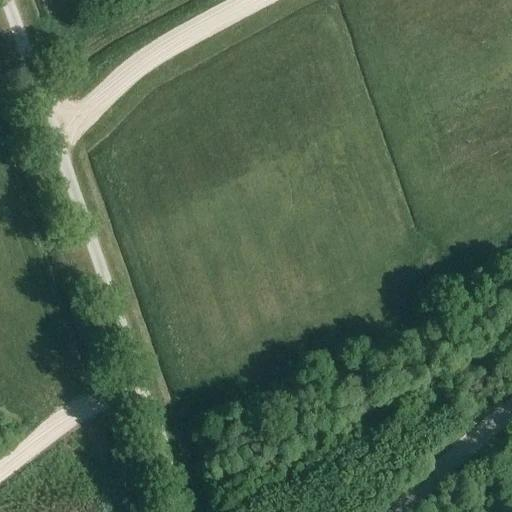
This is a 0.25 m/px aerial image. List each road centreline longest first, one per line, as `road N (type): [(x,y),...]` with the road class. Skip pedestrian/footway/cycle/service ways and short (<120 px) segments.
road 1 (track): [(53,131),(163,44),(249,0)]
road 2 (track): [(133,387),(60,421),(0,473)]
road 3 (track): [(403,511),(511,410)]
